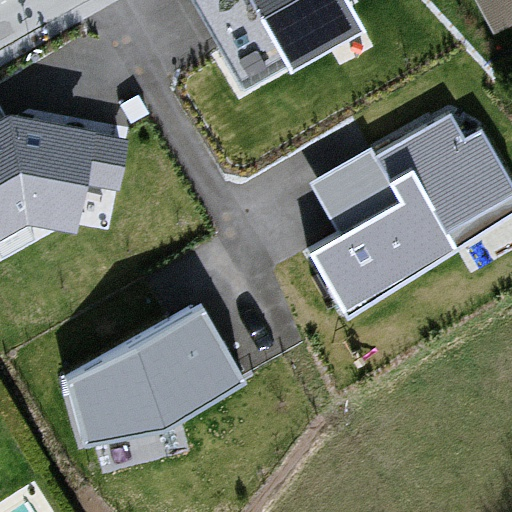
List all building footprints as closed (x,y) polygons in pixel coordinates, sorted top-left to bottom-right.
[(274,49),(254,0),(205,0),(230,65),(274,49)] [(258,0),(277,50),(356,22),(347,0),(258,0)] [(511,0),(472,0),(486,23),(511,8),(511,0)] [(10,114),(0,120),(0,240),(27,225),(78,235),(88,185),(120,191),(131,138),(10,114)] [(459,250),(411,168),(388,182),(400,203),(311,255),(347,316),(459,250)] [(198,308),(66,379),(83,447),(168,429),(247,382),(198,308)]
